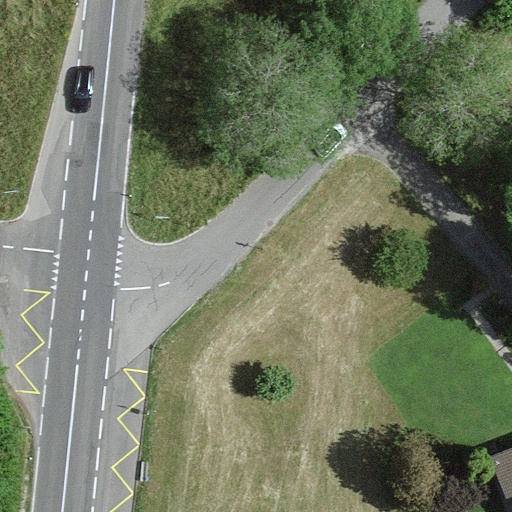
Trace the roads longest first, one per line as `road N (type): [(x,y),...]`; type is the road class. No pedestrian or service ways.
road 1 (unclassified): [(87,288),(152,287),(195,268),(292,179),(460,0)]
road 2 (primary): [(116,0),(90,257)]
road 3 (primary): [(87,288),(63,511)]
